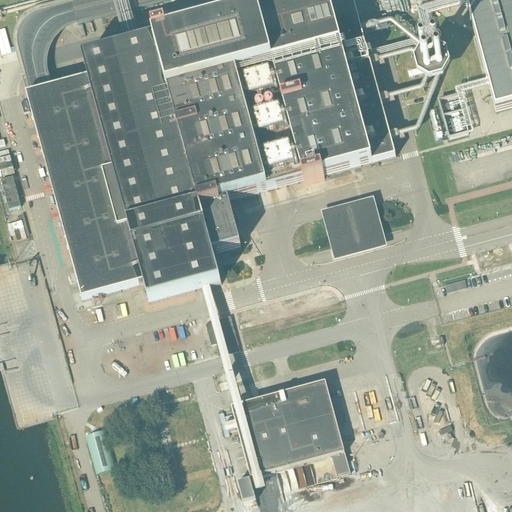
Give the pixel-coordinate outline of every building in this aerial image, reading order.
[(85,62),(90,81),(40,94),(28,97),(83,302),(145,285),(150,305),(221,285),(214,256),(241,249),(229,204),(259,196),(286,189),(386,161),(396,159),(389,133),(379,96),(369,59),(367,52),(360,27),(352,0),(326,0),(281,12),(280,7),(258,13),(260,18),(170,42),(168,37),(155,41),(156,43),(134,49),(85,62)] [(511,0),(464,0),(486,80),(495,115),(511,110),(511,0)] [(419,52),(411,64),(415,78),(428,85),(442,82),(449,69),(445,55),(432,48),(419,52)] [(9,204),(19,201),(17,195),(8,198),(9,204)] [(11,226),(17,225),(19,235),(28,233),(24,215),(9,219),(11,226)] [(124,309),(129,308),(127,299),(105,303),(107,316),(124,313),(124,309)] [(317,368),(328,365),(327,360),(316,363),(317,368)] [(251,480),(345,455),(326,385),(232,410),(251,480)] [(160,395),(172,392),(170,387),(159,390),(160,395)] [(220,422),(229,419),(227,411),(217,414),(220,422)] [(511,511),(511,452),(504,450),(448,456),(444,463),(443,463),(443,465),(446,465),(447,472),(452,472),(474,493),(474,496),(465,504),(466,510),(467,511),(511,511)] [(354,456),(341,458),(344,476),(358,473),(354,456)] [(333,461),(322,462),(325,478),(335,477),(333,461)] [(251,487),(255,503),(266,500),(262,484),(251,487)]
